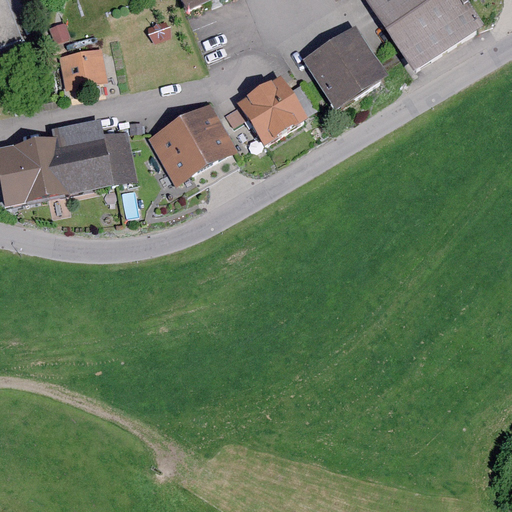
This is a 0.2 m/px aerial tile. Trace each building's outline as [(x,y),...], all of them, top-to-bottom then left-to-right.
[(0,0),(0,47),(21,40),(6,0),(0,0)] [(180,0),(185,12),(217,0),(180,0)] [(463,0),(365,0),(416,78),(485,34),(463,0)] [(65,26),(48,33),(54,48),(72,41),(65,26)] [(388,85),(355,32),(304,64),(337,117),(388,85)] [(118,42),(110,43),(121,95),(129,93),(118,42)] [(102,52),(60,60),(66,94),(109,86),(102,52)] [(309,125),(282,81),(239,107),(241,110),(249,123),(266,151),(309,125)] [(211,108),(150,142),(177,189),(237,155),(227,136),(219,122),(211,108)] [(241,110),(219,122),(227,136),(249,123),(241,110)] [(57,143),(0,153),(0,183),(6,212),(139,186),(129,134),(104,138),(101,125),(55,134),(57,143)] [(143,127),(131,127),(131,138),(144,137),(143,127)]
